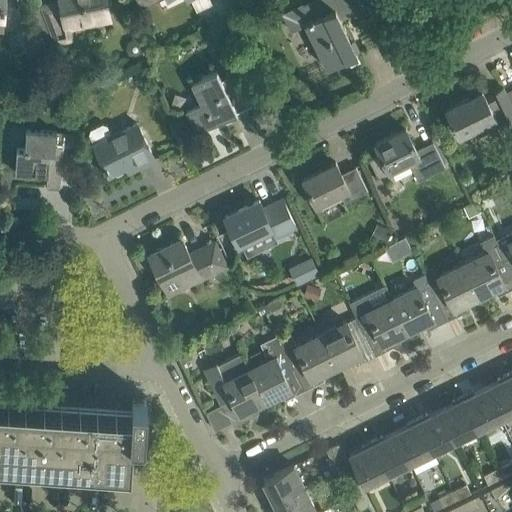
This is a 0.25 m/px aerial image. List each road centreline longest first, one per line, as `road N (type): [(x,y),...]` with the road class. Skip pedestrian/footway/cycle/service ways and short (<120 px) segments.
road 1 (residential): [(97,242),(511,38)]
road 2 (residential): [(210,474),(511,329)]
road 3 (residential): [(159,370),(0,360)]
road 4 (residential): [(159,370),(97,242)]
